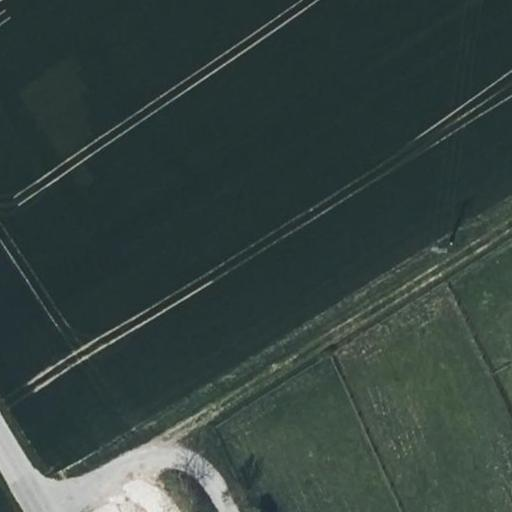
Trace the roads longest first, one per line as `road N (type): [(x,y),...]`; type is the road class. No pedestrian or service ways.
road 1 (track): [(165,450),(511,219)]
road 2 (track): [(243,511),(216,471),(165,450),(44,506)]
